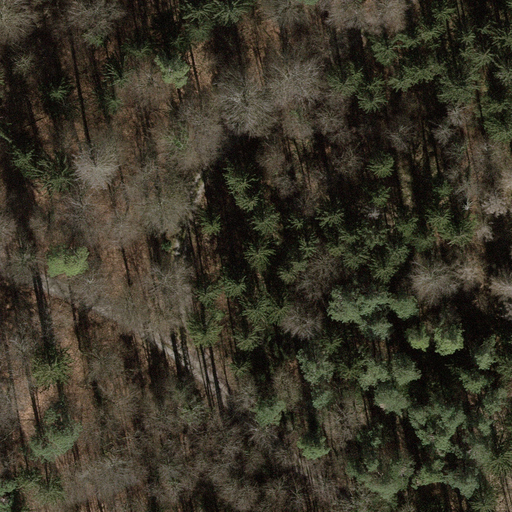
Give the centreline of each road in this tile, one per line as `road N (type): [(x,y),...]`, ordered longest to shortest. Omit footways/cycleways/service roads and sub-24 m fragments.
road 1 (track): [(403,0),(257,115),(209,166),(184,213),(178,277),(185,346)]
road 2 (track): [(0,270),(185,346),(363,511)]
